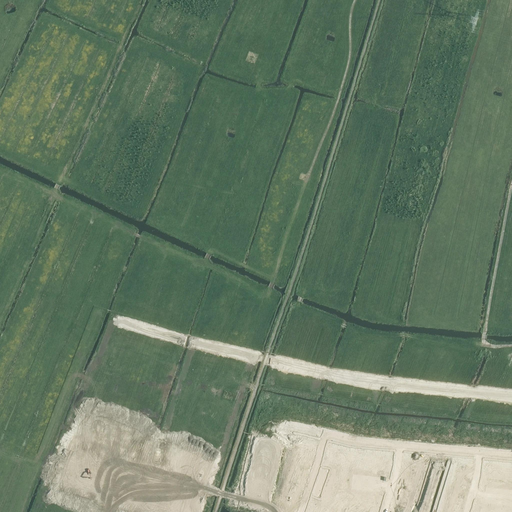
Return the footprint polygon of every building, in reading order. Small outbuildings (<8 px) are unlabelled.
[(303,443),(301,450),(312,452),(313,452),(314,449),(314,447),(314,446),(310,445),(310,444),(306,443),(306,444),(303,443)] [(329,454),(328,458),(335,459),(337,449),(334,448),(332,448),(331,448),(330,451),(329,450),(329,454)] [(258,453),(251,451),(245,474),(252,476),(258,453)] [(348,452),(346,462),(352,463),(353,460),(354,460),(355,456),(354,456),(355,453),(348,452)] [(382,455),(381,466),(387,466),(388,462),(389,459),(388,459),(388,456),(387,456),(385,455),(382,455)] [(405,461),(403,464),(404,466),(404,467),(414,468),(415,468),(415,462),(411,461),(411,460),(408,460),(408,461),(405,460),(405,461)] [(298,461),(296,467),(307,471),(308,469),(307,469),(308,468),(307,468),(308,464),(298,461)] [(459,467),(459,473),(468,474),(468,472),(469,472),(469,469),(469,468),(465,468),(465,465),(460,465),(460,467),(459,467)] [(484,468),(483,475),(491,476),(492,465),(486,465),(486,468),(484,468)] [(296,467),(294,474),(304,477),(305,474),(306,474),(306,473),(307,473),(307,471),(296,467)] [(404,467),(403,473),(407,474),(406,475),(410,475),(410,474),(414,474),(414,468),(404,467)] [(332,476),(330,483),(340,486),(342,480),(338,478),(335,477),(332,476)] [(330,483),(328,488),(338,491),(340,486),(330,483)] [(398,488),(397,490),(409,494),(411,487),(401,484),(400,488),(399,488),(398,488)] [(291,485),(289,491),(292,492),(291,493),(295,495),(295,494),(299,495),(301,489),(291,485)] [(328,488),(326,494),(336,497),(338,491),(328,488)] [(397,490),(397,492),(398,493),(397,493),(398,494),(397,497),(407,500),(409,494),(397,490)] [(454,492),(452,498),(462,501),(463,499),(464,499),(464,496),(464,495),(454,492)] [(326,494),(324,500),(327,501),(330,502),(334,503),(336,497),(326,494)] [(452,498),(450,504),(460,507),(462,501),(452,498)] [(367,499),(365,505),(376,509),(377,507),(376,507),(377,506),(376,506),(377,502),(367,499)] [(285,503),(282,509),(291,511),(292,511),(294,506),(291,505),(292,504),(289,503),(288,504),(285,503)]
